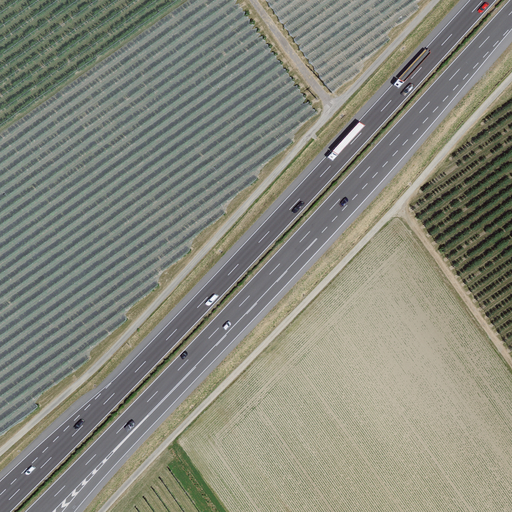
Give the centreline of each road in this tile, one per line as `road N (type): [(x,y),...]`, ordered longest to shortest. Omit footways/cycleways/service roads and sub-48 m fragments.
road 1 (motorway): [(483,0),(0,508)]
road 2 (motorway): [(39,511),(511,13)]
road 3 (track): [(0,453),(96,369),(435,0)]
road 4 (track): [(397,204),(511,365)]
road 5 (track): [(333,110),(254,0)]
